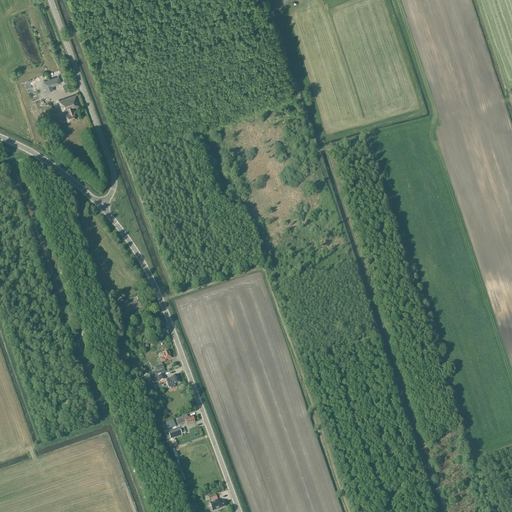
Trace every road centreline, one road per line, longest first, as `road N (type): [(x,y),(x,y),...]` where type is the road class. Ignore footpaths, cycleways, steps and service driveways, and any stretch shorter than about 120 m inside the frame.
road 1 (unclassified): [(100,206),(161,302),(238,511)]
road 2 (unclassified): [(100,206),(114,175),(50,0)]
road 3 (unclassified): [(0,138),(100,206)]
